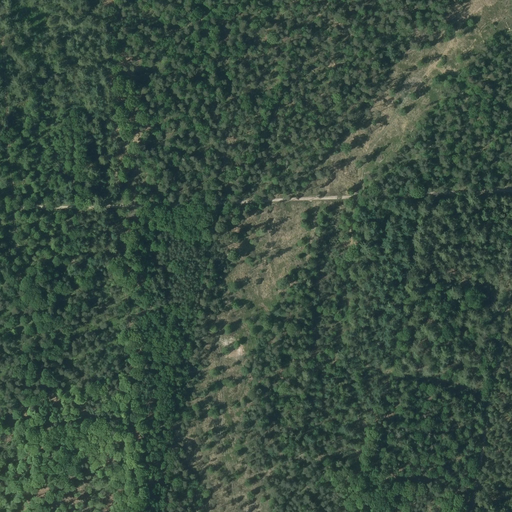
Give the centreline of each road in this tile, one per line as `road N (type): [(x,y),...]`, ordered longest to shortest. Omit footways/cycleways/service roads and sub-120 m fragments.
road 1 (track): [(511,191),(0,206)]
road 2 (track): [(471,511),(511,283)]
